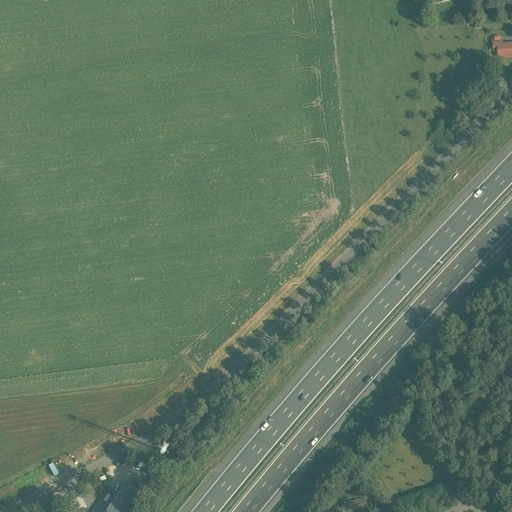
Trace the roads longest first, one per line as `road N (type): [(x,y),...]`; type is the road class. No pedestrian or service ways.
road 1 (unclassified): [(8,511),(192,407),(511,90)]
road 2 (motorway): [(511,161),(201,511)]
road 3 (motorway): [(250,511),(511,216)]
